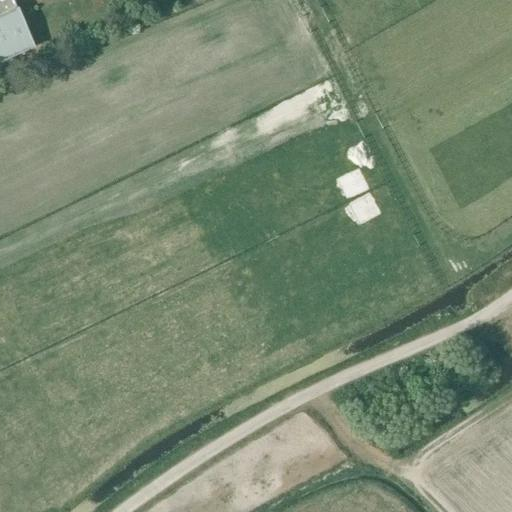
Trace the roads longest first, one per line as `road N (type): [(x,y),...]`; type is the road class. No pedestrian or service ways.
road 1 (track): [(511,297),(479,320),(307,392),(195,456),(121,511)]
road 2 (track): [(417,484),(360,449),(313,389)]
